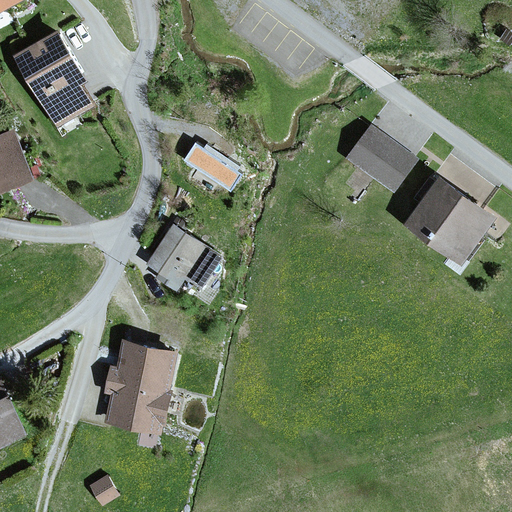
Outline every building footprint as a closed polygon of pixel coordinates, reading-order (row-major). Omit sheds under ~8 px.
[(0,0),(0,14),(24,0),(0,0)] [(65,22),(16,50),(60,125),(102,100),(88,76),(95,71),(65,22)] [(375,125),(351,157),(398,192),(422,160),(375,125)] [(21,129),(0,136),(0,193),(39,181),(21,129)] [(208,145),(200,139),(188,158),(234,188),(246,170),(241,167),(245,162),(211,140),(208,145)] [(446,168),(410,216),(470,260),(505,212),(446,168)] [(179,219),(151,260),(163,268),(159,275),(180,290),(190,274),(205,284),(227,252),(179,219)] [(186,343),(126,330),(119,362),(112,360),(105,392),(114,393),(108,420),(164,433),(167,422),(171,422),(180,384),(177,383),(186,343)] [(0,443),(32,428),(14,390),(0,396),(0,443)] [(111,474),(94,484),(106,505),(123,494),(111,474)]
